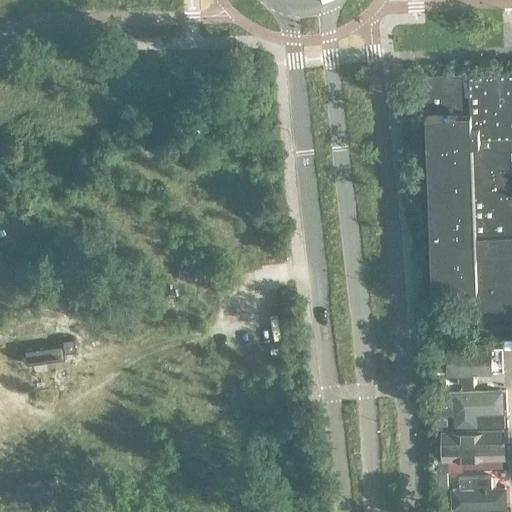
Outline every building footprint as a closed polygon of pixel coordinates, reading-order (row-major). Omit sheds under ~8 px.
[(432,284),(432,285),(433,286),(477,284),(478,324),(511,323),(511,69),(412,73),(409,71),(408,73),(413,79),(415,82),(418,89),(420,93),(421,98),(422,104),(422,108),(422,112),(422,113),(423,114),(427,114),(434,284),(432,284)] [(178,267),(178,277),(208,277),(209,267),(178,267)] [(167,326),(164,313),(128,319),(130,332),(167,326)] [(73,338),(62,340),(64,352),(75,351),(73,338)] [(61,344),(24,349),(26,363),(63,358),(61,344)] [(446,354),(433,354),(434,369),(446,368),(447,373),(461,373),(473,372),(491,371),(490,347),(446,349),(446,354)] [(473,372),(461,373),(461,385),(474,384),(473,372)] [(445,377),(435,378),(436,390),(446,389),(445,377)] [(452,401),(438,401),(438,412),(455,411),(455,424),(476,423),(476,411),(503,410),(502,389),(454,391),(454,402),(452,402),(452,401)] [(447,416),(437,417),(438,429),(447,428),(447,416)] [(447,428),(438,429),(439,468),(449,468),(504,466),(504,451),(490,452),(490,439),(488,440),(487,427),(447,428)] [(439,468),(441,510),(451,510),(450,498),(448,498),(447,470),(449,470),(449,468),(439,468)] [(492,474),(459,475),(460,488),(452,488),(453,507),(506,505),(505,486),(492,486),(492,474)] [(52,475),(15,480),(16,494),(54,490),(52,475)]
